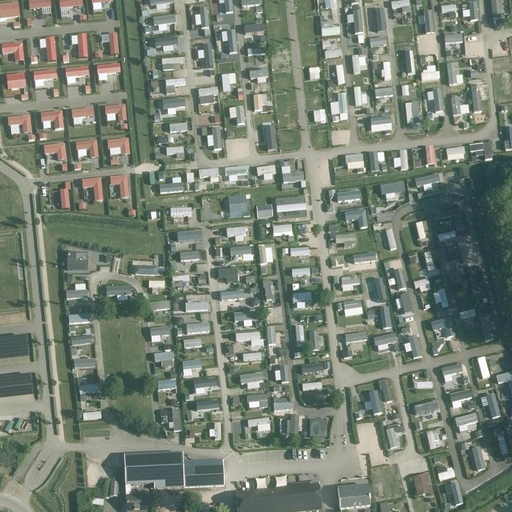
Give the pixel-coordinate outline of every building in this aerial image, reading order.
[(80,0),(76,0),(59,2),(60,11),(82,9),(80,0)] [(499,0),(490,0),(492,21),(501,20),(499,0)] [(408,2),(390,4),(391,10),(409,8),(408,2)] [(50,3),(28,5),(29,14),(51,12),(50,3)] [(425,22),(431,21),(429,3),(423,4),(425,22)] [(18,4),(0,6),(0,18),(0,21),(19,18),(18,4)] [(467,6),(462,7),(464,26),(470,26),(467,6)] [(383,15),(377,16),(379,33),(386,32),(383,15)] [(210,24),(209,16),(193,18),(193,24),(198,23),(199,29),(203,29),(203,30),(210,29),(209,25),(210,24)] [(173,17),(156,20),(157,27),(174,25),(173,17)] [(218,36),(231,35),(230,24),(218,25),(218,36)] [(339,35),(338,29),(321,31),(321,37),(339,35)] [(117,37),(109,37),(110,58),(118,58),(117,37)] [(85,39),(76,39),(79,61),(88,60),(85,39)] [(211,40),(192,42),(192,48),(212,46),(211,40)] [(53,42),(46,43),(48,65),(55,65),(53,42)] [(22,47),(0,49),(1,58),(14,57),(14,65),(23,65),(22,47)] [(415,56),(396,58),(397,64),(416,62),(415,56)] [(211,63),(194,65),(195,71),(212,69),(211,63)] [(446,66),(448,87),(456,86),(454,65),(446,66)] [(344,85),(342,67),(335,68),(337,86),(344,85)] [(120,77),(119,68),(97,69),(98,78),(120,77)] [(88,79),(87,71),(65,73),(66,81),(88,79)] [(250,81),(267,79),(267,71),(249,73),(250,81)] [(502,72),(504,92),(511,91),(509,72),(502,72)] [(56,83),(55,74),(32,76),(33,85),(56,83)] [(439,80),(438,74),(420,75),(421,82),(439,80)] [(230,93),(228,76),(221,77),(223,94),(230,93)] [(25,92),(23,77),(6,79),(8,94),(25,92)] [(166,88),(185,86),(184,80),(165,82),(166,88)] [(217,97),(216,89),(198,92),(199,99),(200,106),(214,105),(213,97),(217,97)] [(392,98),(391,90),(374,92),(375,100),(392,98)] [(479,93),(471,94),(473,115),(481,114),(479,93)] [(346,116),(344,96),(337,96),(339,116),(346,116)] [(254,113),(262,112),(261,97),(253,97),(254,113)] [(451,100),(452,118),(460,117),(458,99),(451,100)] [(158,109),(183,106),(182,100),(157,102),(158,109)] [(420,125),(417,103),(411,104),(413,126),(420,125)] [(125,107),(105,109),(105,117),(117,115),(118,124),(126,123),(125,107)] [(92,108),(70,110),(71,118),(93,116),(92,108)] [(237,126),(244,126),(242,108),(235,109),(237,126)] [(61,111),(40,113),(41,122),(53,121),(54,129),(63,128),(61,111)] [(23,135),(31,134),(29,118),(7,120),(8,128),(22,127),(23,135)] [(370,121),(370,128),(391,126),(390,119),(370,121)] [(269,153),(277,153),(274,124),(266,125),(269,153)] [(169,126),(170,134),(187,132),(186,125),(169,126)] [(121,157),(129,156),(128,140),(107,143),(108,151),(121,150),(121,157)] [(96,142),(75,145),(76,152),(89,151),(90,160),(98,159),(96,142)] [(57,162),(66,161),(64,145),(43,148),(44,156),(57,155),(57,162)] [(490,145),(469,148),(469,154),(483,153),(484,162),(492,161),(490,145)] [(426,167),(434,166),(432,149),(424,150),(426,167)] [(446,157),(464,155),(463,149),(445,151),(446,157)] [(406,152),(399,153),(400,172),(407,171),(406,152)] [(370,173),(376,172),(374,154),(368,155),(370,173)] [(345,158),(345,165),(362,164),(362,156),(345,158)] [(257,177),(275,175),(274,167),(256,170),(257,177)] [(245,168),(225,170),(225,178),(246,176),(245,168)] [(199,179),(218,178),(218,171),(198,172),(199,179)] [(120,200),(128,200),(126,178),(110,179),(110,187),(119,186),(120,200)] [(102,202),(100,180),(82,182),(82,190),(93,189),(94,203),(102,202)] [(177,190),(176,183),(159,185),(160,191),(177,190)] [(401,203),(408,203),(405,185),(399,185),(401,203)] [(470,191),(447,185),(445,193),(468,199),(470,191)] [(397,206),(392,186),(385,188),(390,208),(397,206)] [(441,187),(420,193),(422,200),(443,194),(441,187)] [(67,191),(59,192),(61,211),(69,210),(67,191)] [(335,196),(336,204),(357,201),(356,194),(335,196)] [(245,198),(228,200),(229,215),(242,214),(243,219),(250,218),(249,214),(247,214),(245,198)] [(278,222),(307,218),(304,198),(276,201),(278,222)] [(273,217),(272,206),(256,208),(258,219),(273,217)] [(459,216),(457,207),(433,212),(435,222),(444,220),(446,232),(457,230),(454,217),(459,216)] [(170,218),(191,217),(191,210),(170,210),(170,218)] [(364,212),(344,215),(345,223),(357,221),(359,230),(367,229),(364,212)] [(421,224),(415,225),(419,241),(425,239),(421,224)] [(291,234),(291,226),(272,228),(273,235),(291,234)] [(227,238),(245,237),(245,229),(226,231),(227,238)] [(185,244),(201,242),(199,230),(186,232),(187,238),(184,238),(185,244)] [(390,247),(395,246),(391,230),(385,231),(390,247)] [(439,243),(455,239),(454,233),(437,237),(439,243)] [(351,249),(351,246),(355,246),(355,236),(335,237),(335,245),(343,245),(344,249),(351,249)] [(365,242),(368,254),(374,253),(371,240),(365,242)] [(224,263),(237,261),(236,251),(230,252),(230,251),(214,252),(215,259),(224,259),(224,263)] [(179,255),(180,262),(204,260),(204,253),(179,255)] [(430,254),(424,255),(428,273),(434,271),(430,254)] [(459,254),(446,257),(447,263),(460,260),(459,254)] [(378,273),(375,257),(368,258),(369,263),(363,264),(365,276),(378,273)] [(67,275),(89,275),(89,266),(67,266),(67,275)] [(158,268),(135,267),(135,276),(157,277),(158,268)] [(236,270),(218,271),(218,281),(226,280),(226,284),(237,283),(236,270)] [(479,294),(473,270),(466,272),(472,296),(479,294)] [(449,281),(464,277),(463,271),(448,275),(449,281)] [(373,277),(377,295),(384,293),(379,275),(373,277)] [(341,280),(341,287),(359,286),(358,278),(341,280)] [(429,286),(427,280),(413,284),(414,290),(429,286)] [(272,301),(269,281),(262,282),(262,290),(264,290),(266,302),(272,301)] [(390,295),(406,291),(405,285),(388,289),(390,295)] [(131,297),(130,289),(107,290),(107,298),(131,297)] [(448,307),(444,290),(437,292),(442,309),(448,307)] [(243,293),(220,295),(221,303),(243,300),(243,293)] [(360,302),(343,304),(344,312),(361,309),(360,302)] [(148,305),(148,312),(170,311),(169,303),(148,305)] [(208,304),(185,305),(185,313),(208,312),(208,304)] [(412,313),(411,307),(394,311),(396,317),(412,313)] [(473,311),(458,315),(460,321),(475,317),(473,311)] [(226,322),(243,320),(242,314),(225,316),(226,322)] [(69,326),(90,324),(89,316),(68,317),(69,326)] [(392,317),(372,319),(373,326),(393,324),(392,317)] [(433,335),(439,334),(435,319),(429,321),(433,335)] [(484,341),(491,340),(486,320),(479,321),(484,341)] [(186,327),(186,335),(209,333),(209,325),(186,327)] [(302,328),(295,329),(296,347),(304,347),(302,328)] [(273,329),(266,329),(268,347),(275,346),(273,329)] [(441,332),(445,345),(451,344),(447,330),(441,332)] [(259,342),(259,334),(235,336),(236,343),(259,342)] [(346,345),(367,342),(365,334),(344,337),(346,345)] [(376,338),(377,345),(396,342),(395,335),(376,338)] [(183,342),(184,350),(201,348),(200,340),(183,342)] [(409,360),(415,359),(411,343),(406,344),(409,360)] [(173,361),(172,354),(154,356),(154,363),(173,361)] [(477,360),(482,380),(489,379),(484,359),(477,360)] [(207,370),(185,372),(185,379),(207,378),(207,370)] [(273,386),(287,385),(286,379),(279,379),(278,371),(271,371),(273,386)] [(511,397),(511,373),(495,378),(497,385),(508,382),(511,397)] [(246,386),(246,392),(263,390),(262,379),(249,380),(250,385),(246,386)] [(157,384),(158,392),(175,390),(174,382),(157,384)] [(388,383),(380,385),(385,404),(393,402),(388,383)] [(79,388),(79,396),(98,394),(98,386),(79,388)] [(375,387),(368,388),(375,414),(382,412),(375,387)] [(455,398),(457,403),(471,400),(470,394),(455,398)] [(268,409),(267,396),(246,398),(246,405),(259,403),(259,409),(268,409)] [(493,421),(499,419),(494,402),(489,404),(493,421)] [(274,413),(292,411),(292,404),(273,405),(274,413)] [(180,433),(178,411),(171,411),(173,433),(180,433)] [(100,413),(83,415),(83,422),(101,420),(100,413)] [(456,429),(477,424),(475,415),(454,421),(456,429)] [(290,416),(290,435),(298,436),(299,417),(290,416)] [(247,422),(248,428),(269,426),(268,420),(247,422)] [(425,425),(426,430),(440,427),(439,421),(425,425)] [(362,444),(377,441),(374,425),(359,428),(362,444)] [(390,450),(397,448),(393,430),(385,432),(390,450)] [(430,451),(436,449),(432,435),(426,436),(430,451)] [(497,439),(501,456),(507,455),(503,438),(497,439)] [(364,467),(384,463),(380,443),(360,447),(364,467)] [(152,490),(223,487),(222,462),(183,463),(182,455),(123,457),(124,486),(152,485),(152,490)] [(480,455),(474,456),(478,471),(483,470),(480,455)] [(437,476),(439,482),(454,478),(452,472),(437,476)] [(418,498),(433,494),(428,475),(413,478),(418,498)] [(339,510),(369,507),(366,482),(355,483),(356,488),(337,491),(339,510)] [(111,483),(110,498),(117,498),(118,483),(111,483)] [(288,487),(288,490),(235,495),(236,511),(320,511),(318,486),(298,489),(297,486),(288,487)] [(459,507),(464,505),(456,486),(451,488),(459,507)] [(126,511),(145,511),(145,497),(125,498),(126,511)]
